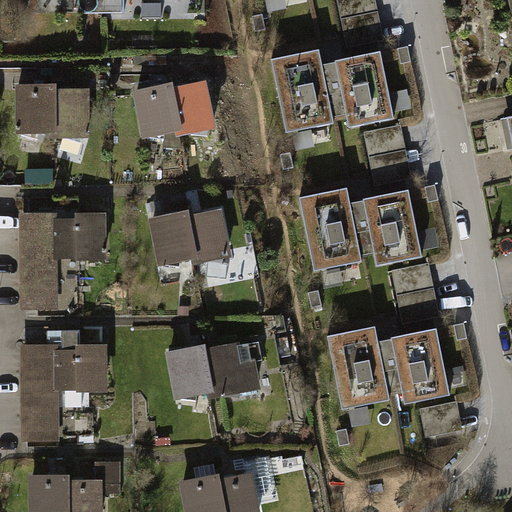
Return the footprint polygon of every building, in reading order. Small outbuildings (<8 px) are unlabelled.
[(79,0),(80,14),(101,13),(100,0),(79,0)] [(120,13),(120,0),(100,0),(101,13),(120,13)] [(374,0),(336,0),(346,48),(383,41),(374,0)] [(511,0),(479,0),(479,1),(484,0),(509,0),(511,14),(511,0)] [(405,46),(394,48),(398,64),(408,61),(405,46)] [(334,119),(339,118),(329,65),(322,67),(319,51),(270,61),(286,136),(335,126),(334,119)] [(382,55),(329,65),(339,118),(345,117),(348,130),(395,120),(382,55)] [(205,82),(172,89),(182,133),(174,135),(175,139),(215,131),(205,82)] [(172,85),(131,93),(141,141),(174,135),(182,133),(172,89),(172,85)] [(54,86),(14,87),(15,136),(47,136),(55,136),(54,91),(54,86)] [(89,91),(54,91),(55,136),(47,136),(47,141),(89,140),(89,91)] [(400,126),(364,133),(374,187),(411,180),(400,126)] [(433,185),(422,187),(426,202),(436,200),(433,185)] [(361,258),(367,257),(356,204),(350,205),(347,190),(298,200),(313,275),(363,265),(361,258)] [(409,193),(356,204),(367,257),(373,256),(375,268),(422,259),(409,193)] [(197,261),(190,263),(191,267),(231,259),(222,211),(188,217),(197,261)] [(187,213),(147,220),(157,269),(190,263),(197,261),(188,217),(187,213)] [(56,214),(18,215),(19,312),(57,311),(57,260),(57,220),(56,214)] [(74,219),(57,220),(57,260),(75,260),(75,263),(105,262),(105,215),(74,215),(74,219)] [(429,264),(392,271),(403,326),(439,319),(429,264)] [(464,325),(453,327),(457,342),(467,340),(464,325)] [(390,396),(395,395),(385,343),(378,344),(375,328),(326,338),(342,414),(391,404),(390,396)] [(80,331),(46,332),(47,346),(48,443),(59,443),(58,408),(89,408),(89,395),(107,395),(106,347),(80,348),(80,331)] [(438,332),(385,343),(395,395),(401,394),(404,407),(451,397),(438,332)] [(213,395),(205,397),(206,402),(260,392),(255,363),(242,365),(239,344),(205,351),(213,395)] [(47,346),(19,346),(21,444),(48,443),(47,346)] [(204,347),(164,355),(173,403),(205,397),(213,395),(205,351),(204,347)] [(457,403),(420,410),(426,438),(462,431),(457,403)] [(94,483),(67,482),(67,511),(101,511),(102,495),(120,495),(120,463),(94,463),(94,483)] [(261,502),(280,498),(276,470),(256,473),(261,502)] [(218,481),(223,511),(259,511),(252,475),(218,481)] [(217,477),(178,485),(182,511),(223,511),(218,481),(217,477)] [(67,478),(28,478),(27,511),(67,511),(67,482),(67,478)]
